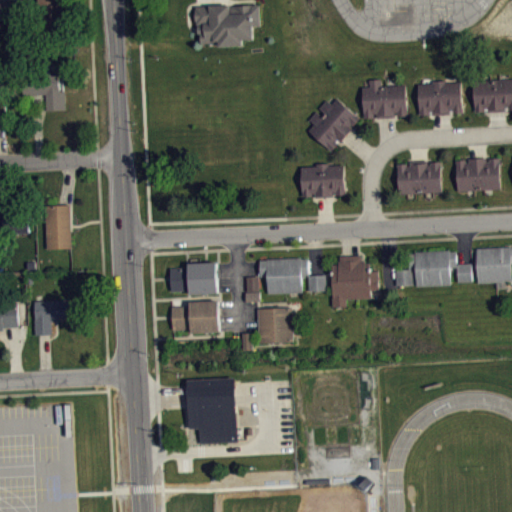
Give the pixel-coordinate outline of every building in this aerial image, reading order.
[(0,0),(0,19),(26,19),(24,0),(0,0)] [(38,0),(41,31),(63,31),(60,0),(38,0)] [(196,5),(231,3),(231,5),(259,4),(260,25),(253,25),(254,38),(243,39),(243,44),(220,46),(219,40),(215,41),(214,42),(201,42),(201,33),(198,32),(198,24),(196,24),(196,5)] [(46,93),(47,109),(66,108),(66,89),(60,89),(60,72),(20,73),(21,93),(46,93)] [(363,117),(374,116),(373,113),(377,113),(377,117),(395,116),(394,112),(398,111),(398,115),(407,114),(406,84),(382,85),(381,78),(369,79),(370,85),(362,86),(363,117)] [(475,111),(485,110),(485,107),(488,107),(489,111),(505,110),(505,106),(509,106),(509,109),(511,108),(511,78),(473,81),(475,111)] [(420,114),(429,113),(429,110),(433,110),(433,114),(450,113),(450,109),(453,109),(454,112),(463,112),(461,81),(446,82),(446,79),(433,80),(433,82),(418,83),(420,114)] [(0,119),(10,119),(9,96),(0,96),(0,119)] [(308,129),(314,123),(309,118),(316,110),(322,114),(324,111),(320,107),(327,99),(332,103),(337,97),(360,117),(354,124),(351,122),(350,125),(352,127),(341,141),(338,138),(336,140),(338,142),(331,149),(308,129)] [(456,159),(458,190),(500,187),(499,157),(490,157),(490,160),(488,160),(487,157),(469,158),(469,162),(466,162),(466,158),(456,159)] [(398,163),(400,193),(442,191),(441,160),(431,161),(431,163),(428,163),(428,160),(410,161),(411,165),(408,165),(407,162),(398,163)] [(301,165),(303,195),(315,195),(315,196),(333,195),(333,191),(336,191),(336,194),(345,193),(344,163),(329,164),(329,162),(316,163),(316,164),(301,165)] [(47,247),(72,246),(70,204),(46,204),(47,247)] [(0,211),(0,237),(21,237),(21,232),(31,232),(31,210),(0,211)] [(511,280),(508,280),(508,287),(497,287),(497,281),(478,282),(476,247),(511,245),(511,246),(511,280)] [(415,250),(415,252),(408,252),(409,267),(396,268),(396,284),(414,283),(413,268),(416,268),(417,285),(451,284),(450,267),(457,266),(458,281),(472,281),(471,262),(457,262),(456,250),(450,250),(449,249),(415,250)] [(340,255),(340,259),(338,259),(338,263),(332,263),(333,305),(346,305),(346,297),(371,297),(371,289),(380,289),(379,277),(371,277),(371,271),(376,271),(372,261),(365,261),(365,259),(362,259),(360,254),(340,255)] [(260,258),(260,275),(268,275),(268,292),(303,291),(302,274),(308,274),(309,290),(327,289),(326,273),(309,274),(308,257),(302,257),(301,256),(260,258)] [(171,267),(171,277),(172,289),(189,289),(190,289),(190,292),(218,291),(217,261),(216,261),(206,262),(189,262),(189,266),(171,267)] [(246,291),(246,300),(260,300),(260,291),(246,291)] [(35,334),(35,318),(36,318),(35,299),(78,298),(79,318),(59,319),(58,320),(52,320),(52,333),(35,334)] [(219,299),(190,300),(190,305),(172,305),(173,315),(173,329),(191,328),(191,332),(220,330),(219,301),(219,299)] [(0,302),(18,302),(19,325),(4,326),(4,329),(0,329),(0,302)] [(258,307),(260,341),(294,340),(292,306),(258,307)] [(243,331),(243,348),(253,348),(252,331),(243,331)] [(245,356),(255,355),(255,338),(245,338),(245,356)] [(187,408),(189,408),(188,378),(234,376),(237,440),(200,442),(199,426),(188,427),(187,408)]
